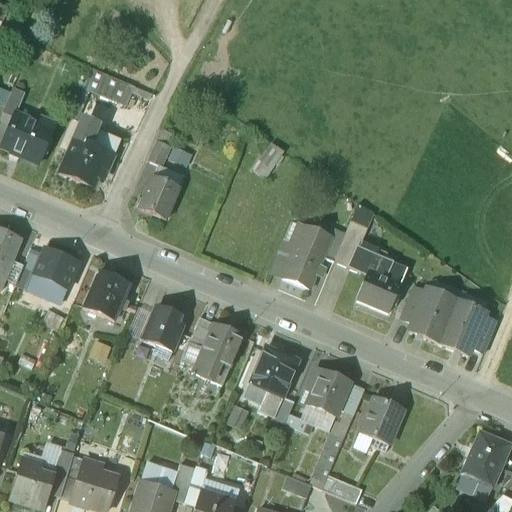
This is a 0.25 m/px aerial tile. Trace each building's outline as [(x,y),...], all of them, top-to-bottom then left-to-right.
[(129,88),(90,71),(81,92),(91,96),(120,109),(129,88)] [(0,90),(0,107),(6,110),(12,96),(0,90)] [(14,91),(12,96),(6,110),(5,114),(14,118),(18,119),(27,97),(14,91)] [(70,118),(80,122),(91,96),(81,92),(70,118)] [(216,108),(209,124),(221,129),(228,113),(216,108)] [(14,118),(0,149),(0,151),(37,167),(54,127),(40,121),(37,128),(18,119),(14,118)] [(111,160),(87,150),(94,134),(94,133),(80,127),(58,177),(91,191),(97,178),(103,180),(111,160)] [(160,133),(146,164),(156,169),(159,170),(160,167),(173,139),(160,133)] [(118,145),(94,134),(87,150),(111,160),(118,145)] [(282,155),(270,146),(252,171),(265,180),(282,155)] [(174,151),(167,165),(185,174),(192,160),(174,151)] [(156,169),(151,181),(177,192),(183,178),(160,167),(159,170),(156,169)] [(177,192),(151,181),(137,213),(163,224),(177,192)] [(357,202),(343,237),(339,248),(355,256),(358,252),(360,246),(374,214),(357,202)] [(290,225),(283,244),(293,247),(300,229),(290,225)] [(300,229),(293,247),(280,280),(308,292),(321,260),(328,240),(300,229)] [(343,237),(332,232),(328,240),(321,260),(332,265),(339,248),(343,237)] [(19,243),(0,234),(0,291),(11,265),(19,243)] [(283,244),(270,277),(280,280),(293,247),(283,244)] [(377,253),(360,246),(358,252),(375,259),(377,253)] [(355,256),(339,248),(332,265),(349,271),(355,256)] [(33,277),(43,254),(31,249),(22,270),(14,288),(26,293),(33,277)] [(375,259),(358,252),(355,256),(349,271),(348,272),(365,279),(355,303),(387,317),(398,290),(406,272),(390,265),(375,259)] [(76,268),(43,254),(33,277),(52,285),(66,291),(76,268)] [(22,270),(11,265),(3,284),(14,288),(22,270)] [(52,285),(33,277),(26,293),(32,295),(46,301),(52,285)] [(127,291),(96,277),(82,311),(112,324),(127,291)] [(411,292),(398,322),(411,327),(412,327),(424,298),(423,297),(411,292)] [(455,305),(425,293),(423,297),(424,298),(412,327),(411,327),(408,334),(437,347),(455,305)] [(484,318),(455,305),(437,347),(467,359),(470,352),(469,351),(482,322),(484,318)] [(179,321),(154,310),(141,343),(170,356),(178,337),(173,335),(179,321)] [(482,322),(469,351),(470,352),(482,357),(495,327),(482,322)] [(241,341),(212,328),(205,342),(197,362),(190,377),(220,390),(241,341)] [(205,342),(191,336),(183,355),(197,362),(205,342)] [(278,361),(262,354),(247,388),(267,396),(280,402),(281,402),(296,365),(279,358),(278,361)] [(348,388),(319,375),(316,381),(311,378),(305,390),(311,392),(305,409),(334,420),(337,413),(348,389),(348,388)] [(267,396),(247,388),(242,400),(262,409),(267,396)] [(362,395),(348,389),(337,413),(352,419),(362,395)] [(267,396),(262,409),(275,414),(280,402),(267,396)] [(281,402),(280,402),(275,414),(271,422),(283,427),(287,419),(292,407),(281,402)] [(402,415),(372,402),(357,437),(370,442),(367,449),(384,456),(387,449),(402,415)] [(305,409),(299,424),(305,426),(328,435),(334,420),(305,409)] [(352,419),(337,413),(334,420),(328,435),(305,488),(310,490),(321,494),(327,479),(352,419)] [(299,424),(287,419),(283,427),(302,435),(305,426),(299,424)] [(509,449),(478,436),(460,478),(491,492),(509,449)] [(53,481),(50,490),(61,494),(65,481),(71,460),(61,456),(53,481)] [(42,471),(21,465),(9,504),(33,511),(43,511),(50,490),(53,481),(40,477),(42,471)] [(178,468),(169,495),(173,496),(171,504),(182,508),(193,473),(178,468)] [(105,511),(115,482),(80,472),(76,484),(70,506),(89,511),(105,511)] [(206,477),(193,473),(182,508),(193,511),(198,496),(200,496),(206,477)] [(360,494),(327,479),(321,494),(354,508),(360,494)] [(305,488),(286,480),(280,493),(304,503),(310,490),(305,488)] [(61,494),(58,502),(70,506),(76,484),(65,481),(61,494)] [(169,495),(139,485),(130,511),(168,511),(171,504),(173,496),(169,495)] [(200,496),(198,496),(193,511),(231,511),(233,507),(200,496)] [(511,511),(511,504),(501,499),(488,511),(511,511)]
